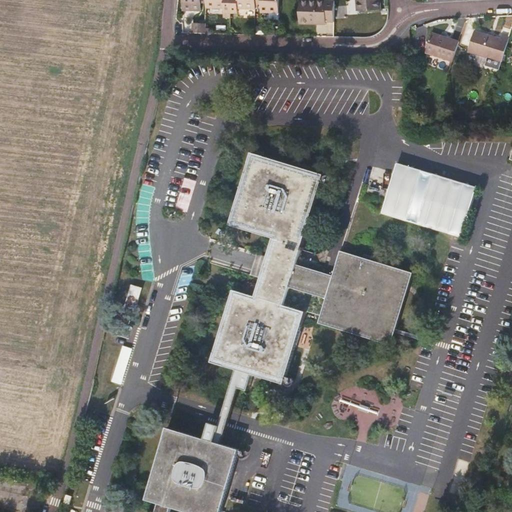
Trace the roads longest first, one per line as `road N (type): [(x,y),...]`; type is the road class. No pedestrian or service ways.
road 1 (unclassified): [(53,511),(167,41)]
road 2 (residential): [(399,6),(396,37),(383,46),(167,41)]
